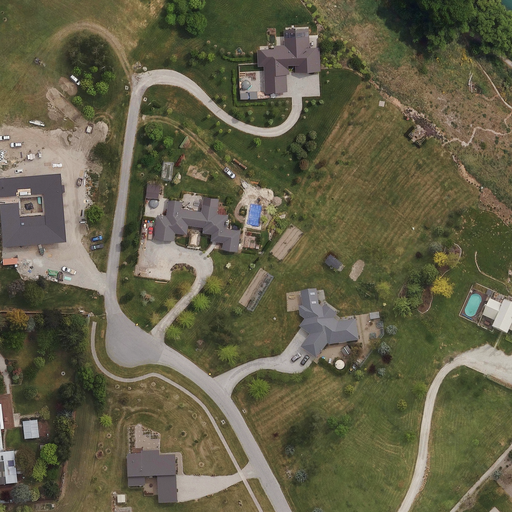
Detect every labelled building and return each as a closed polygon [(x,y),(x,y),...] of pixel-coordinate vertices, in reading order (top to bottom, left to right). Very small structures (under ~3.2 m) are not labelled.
[(283,45),(258,46),(260,96),(291,94),(290,71),(321,70),(320,48),(310,49),(309,28),(282,30),(283,45)] [(0,178),(0,197),(44,194),(45,216),(20,217),(18,202),(0,203),(0,212),(3,247),(66,242),(61,173),(0,178)] [(160,185),(148,183),(146,197),(158,199),(160,185)] [(165,215),(156,214),(153,239),(174,242),(175,234),(188,236),(189,226),(203,228),(202,233),(212,234),(212,240),(224,242),(223,248),(237,250),(240,231),(226,229),(228,215),(217,213),(219,200),(204,197),(202,210),(183,208),(184,201),(167,199),(165,215)] [(318,290),(297,292),(302,329),(310,334),(301,347),(319,359),(329,345),(360,341),(357,319),(345,321),(320,304),(318,290)] [(511,305),(494,297),(483,321),(511,334),(511,305)] [(0,412),(0,486),(22,485),(19,450),(3,452),(0,412)] [(22,413),(5,414),(5,425),(22,424),(22,413)] [(39,419),(24,420),(25,437),(40,437),(39,419)] [(175,453),(130,456),(133,486),(159,484),(161,503),(179,501),(175,453)]
